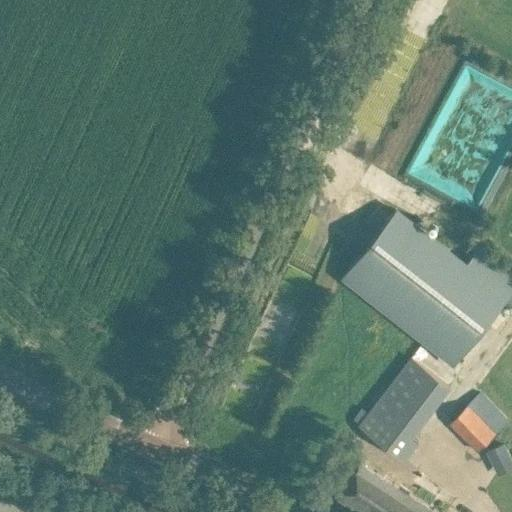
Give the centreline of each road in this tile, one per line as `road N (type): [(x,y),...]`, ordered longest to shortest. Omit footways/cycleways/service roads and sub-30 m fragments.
road 1 (unclassified): [(157,449),(366,0)]
road 2 (tertiary): [(0,377),(157,449)]
road 3 (tertiary): [(157,449),(278,511)]
